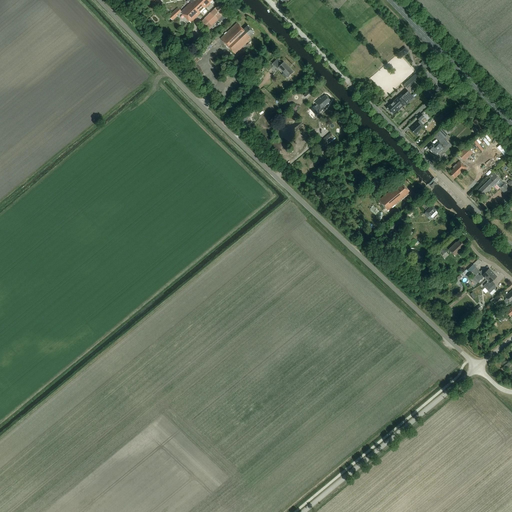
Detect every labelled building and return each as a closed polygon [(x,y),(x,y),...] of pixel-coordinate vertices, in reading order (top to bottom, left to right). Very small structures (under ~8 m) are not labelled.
[(157,0),(155,2),(162,8),(164,6),(157,0)] [(188,0),(191,2),(187,6),(191,9),(191,8),(192,9),(194,8),(195,9),(203,0),(188,0)] [(212,0),(211,0),(203,0),(195,9),(200,14),(211,3),(210,2),(212,0)] [(191,9),(187,6),(181,11),(178,7),(168,16),(172,21),(178,16),(177,16),(180,12),(191,23),(200,14),(195,9),(194,8),(192,9),(191,8),(191,9)] [(210,13),(199,24),(206,31),(221,17),(214,9),(212,11),(210,13)] [(246,44),(247,43),(249,42),(248,41),(251,39),(249,37),(253,33),(247,26),(243,30),(237,24),(220,39),(235,55),(246,44)] [(165,51),(171,46),(165,41),(160,46),(165,51)] [(404,48),(400,52),(404,56),(408,53),(404,48)] [(246,50),(242,54),(251,63),(255,59),(246,50)] [(277,69),(278,68),(288,77),(293,72),(284,62),(282,64),(277,59),(272,64),(277,69)] [(420,70),(423,75),(429,70),(432,67),(428,63),(427,62),(419,69),(420,70)] [(269,63),(264,67),(268,71),(273,67),(269,63)] [(417,73),(407,83),(410,85),(419,76),(417,73)] [(309,90),(303,95),(307,99),(313,94),(309,90)] [(414,97),(408,90),(399,98),(398,96),(387,107),(392,113),(396,110),(397,111),(404,104),(405,105),(414,97)] [(316,104),(311,108),(317,114),(327,105),(326,104),(330,101),(325,95),(320,99),(320,98),(315,103),(316,104)] [(443,116),(438,121),(442,124),(447,120),(446,120),(443,116)] [(418,130),(424,125),(419,120),(417,121),(414,123),(415,124),(410,128),(414,133),(415,133),(416,135),(419,132),(418,130)] [(330,133),(321,141),(325,145),(334,138),(330,133)] [(428,149),(436,157),(449,144),(438,133),(434,137),(439,141),(434,146),(432,144),(428,149)] [(467,147),(458,155),(464,162),(473,154),(467,147)] [(465,167),(459,161),(453,168),(454,169),(449,173),(455,179),(464,170),(464,171),(467,168),(466,167),(465,167)] [(493,188),(496,185),(505,195),(510,199),(511,196),(511,187),(510,190),(495,175),(492,173),(488,177),(490,179),(479,191),(483,196),(487,191),(488,192),(493,188)] [(396,186),(393,189),(392,186),(389,184),(387,186),(389,189),(391,191),(379,200),(388,212),(410,193),(402,183),(397,188),(396,186)] [(425,216),(427,218),(430,216),(432,218),(433,218),(435,216),(437,214),(437,212),(436,211),(432,206),(431,207),(430,205),(429,205),(427,203),(423,207),(425,210),(426,211),(426,212),(423,214),(425,216)] [(406,216),(405,217),(407,220),(411,216),(412,215),(414,213),(412,211),(406,216)] [(400,216),(388,226),(392,231),(404,221),(400,216)] [(466,245),(460,239),(457,243),(456,242),(448,250),(455,256),(466,245)] [(438,251),(436,252),(443,260),(448,255),(446,253),(441,248),(438,251)] [(471,272),(473,274),(476,276),(474,278),(472,279),(477,284),(481,280),(484,278),(486,280),(493,273),(489,269),(483,275),(480,272),(476,268),(471,272)] [(467,271),(459,277),(461,280),(469,274),(467,271)] [(493,273),(486,280),(488,282),(486,284),(483,287),(492,296),(496,292),(494,290),(495,288),(491,283),(497,277),(493,273)]
